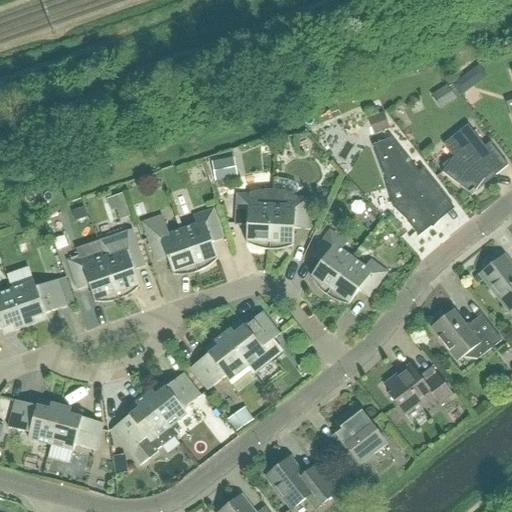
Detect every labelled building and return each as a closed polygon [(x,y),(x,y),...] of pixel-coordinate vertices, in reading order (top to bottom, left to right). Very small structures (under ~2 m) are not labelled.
[(485,148),(468,126),(443,146),(454,159),(442,174),(469,194),(472,197),(476,194),(475,192),(484,181),(494,173),(496,176),(508,167),(490,144),(485,148)] [(387,188),(388,190),(393,209),(405,220),(418,237),(417,238),(418,239),(439,223),(430,212),(435,208),(436,209),(448,200),(424,170),(419,174),(392,140),(373,147),(388,188),(387,188)] [(266,251),(270,251),(272,207),(257,206),(258,197),(237,196),(235,227),(247,228),(246,244),(249,246),(253,248),(256,249),(259,250),(263,251),(266,251)] [(286,207),(272,207),(270,251),(273,251),(277,251),(280,251),(283,250),(287,249),(290,248),(293,247),(294,230),(306,231),(308,199),(287,198),(286,207)] [(215,263),(218,260),(212,244),(223,241),(213,211),(193,218),(196,226),(183,231),(197,274),(201,272),(204,271),(207,269),(210,267),(213,265),(215,263)] [(197,274),(183,231),(169,236),(166,227),(146,234),(156,264),(168,260),(173,276),(177,276),(181,276),(186,276),(190,276),(194,275),(197,274)] [(98,242),(119,301),(122,300),(125,298),(129,297),(131,295),(134,293),(137,290),(139,288),(134,272),(145,268),(132,230),(98,242)] [(324,295),(327,297),(353,260),(341,252),(347,244),(330,232),(311,257),(321,265),(311,278),(313,281),(315,284),(317,287),(319,290),(322,292),(324,295)] [(305,234),(296,254),(307,259),(316,239),(305,234)] [(116,302),(119,301),(98,242),(87,246),(86,250),(88,255),(68,262),(78,291),(89,287),(95,303),(98,304),(102,304),(105,304),(109,303),(112,303),(116,302)] [(511,266),(505,257),(480,277),(508,314),(511,310),(511,266)] [(365,269),(353,260),(327,297),(330,299),(333,300),(336,302),(339,303),(342,304),(346,305),(349,306),(359,292),(369,299),(387,274),(370,261),(365,269)] [(12,282),(33,276),(31,268),(10,274),(12,282)] [(12,291),(25,329),(48,321),(46,316),(66,308),(57,282),(36,289),(34,283),(12,291)] [(0,331),(1,331),(3,337),(25,329),(12,291),(0,295),(0,331)] [(223,337),(247,369),(266,354),(262,350),(280,336),(262,314),(245,327),(241,323),(223,337)] [(459,318),(447,317),(431,329),(453,357),(478,361),(502,342),(485,320),(472,330),(467,329),(459,318)] [(247,369),(223,337),(204,351),(208,356),(191,370),(208,392),(225,379),(229,383),(247,369)] [(440,406),(453,396),(436,375),(424,385),(410,366),(385,386),(392,394),(389,396),(405,417),(419,405),(422,409),(435,399),(440,406)] [(163,384),(144,398),(169,430),(187,416),(184,411),(201,397),(184,375),(166,389),(163,384)] [(169,430),(144,398),(126,413),(129,418),(112,431),(140,467),(158,453),(157,451),(175,437),(169,430)] [(51,447),(61,408),(39,402),(37,408),(16,402),(9,429),(30,435),(28,441),(51,447)] [(369,476),(375,471),(377,460),(374,456),(387,446),(354,403),(353,404),(356,408),(336,424),(342,431),(336,435),(350,453),(341,460),(361,487),(371,479),(369,476)] [(232,411),(237,428),(254,423),(249,406),(232,411)] [(84,414),(61,408),(51,447),(73,453),(75,447),(96,452),(104,425),(82,420),(84,414)] [(316,511),(336,494),(320,474),(308,483),(290,460),(266,478),(292,511),(307,499),(316,511)] [(268,511),(265,508),(260,511),(251,511),(241,498),(223,511),(268,511)]
